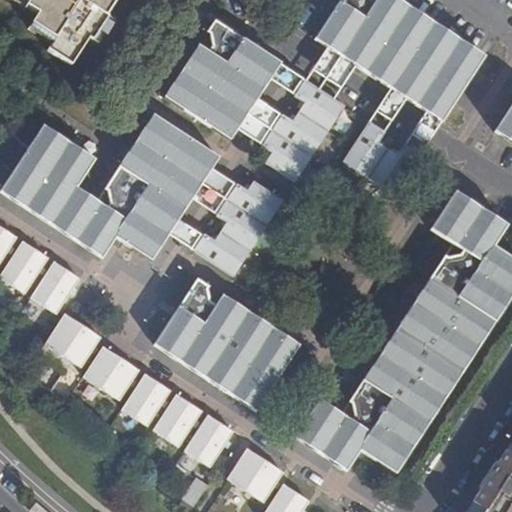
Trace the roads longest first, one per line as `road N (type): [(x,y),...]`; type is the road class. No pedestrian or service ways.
road 1 (residential): [(129,318),(140,355),(380,511)]
road 2 (residential): [(129,318),(304,50)]
road 3 (residential): [(304,50),(455,153)]
road 4 (residential): [(0,211),(118,290),(129,318)]
road 5 (residential): [(420,511),(511,373)]
